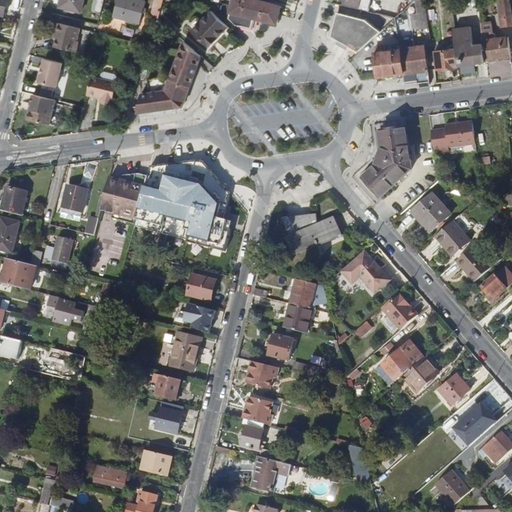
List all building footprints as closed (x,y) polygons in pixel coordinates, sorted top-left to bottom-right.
[(84,0),(63,0),(62,5),(82,10),(84,0)] [(96,0),(95,8),(102,10),(104,0),(96,0)] [(142,20),(146,0),(118,0),(116,14),(142,20)] [(281,6),(253,0),(233,0),(229,19),(236,26),(252,29),(255,19),(276,24),(281,6)] [(344,0),(344,4),(369,10),(371,0),(344,0)] [(417,0),(416,1),(418,15),(428,14),(425,0),(417,0)] [(498,0),(503,27),(511,26),(511,15),(509,0),(498,0)] [(210,45),(229,26),(212,10),(194,29),(210,45)] [(332,34),(361,51),(382,32),(368,20),(339,12),(332,34)] [(420,30),(430,29),(428,14),(418,15),(420,30)] [(83,27),(61,21),(59,31),(61,31),(58,45),(77,50),(79,49),(81,41),(80,39),(80,37),(73,35),(74,30),(82,32),(83,27)] [(486,60),(511,57),(511,55),(510,37),(496,39),(495,34),(494,33),(493,24),(482,26),(484,40),(484,43),(486,60)] [(472,29),(456,32),(454,32),(457,48),(459,66),(477,63),(474,45),(472,29)] [(191,84),(201,51),(185,38),(173,78),(191,84)] [(404,73),(405,81),(417,80),(416,72),(429,70),(426,45),(415,47),(414,39),(400,41),(401,49),(404,73)] [(379,77),(404,73),(401,49),(387,50),(387,45),(378,47),(378,51),(376,52),(379,77)] [(438,69),(459,66),(457,48),(435,51),(438,69)] [(63,61),(45,57),(39,80),(56,85),(63,61)] [(148,78),(150,71),(139,67),(136,75),(148,78)] [(102,78),(93,76),(88,94),(98,96),(99,95),(104,96),(103,99),(114,102),(119,82),(118,82),(119,77),(117,74),(107,71),(104,73),(102,78)] [(151,92),(145,93),(135,94),(138,113),(184,105),(191,84),(173,78),(165,76),(156,77),(151,92)] [(143,79),(145,93),(151,92),(156,77),(143,79)] [(56,99),(33,93),(27,118),(50,123),(56,99)] [(447,128),(432,130),(435,153),(450,150),(449,146),(476,142),(473,120),(446,124),(447,128)] [(384,147),(380,157),(413,169),(407,127),(381,131),(384,147)] [(382,196),(413,169),(380,157),(378,166),(365,177),(382,196)] [(137,223),(136,227),(189,241),(189,243),(225,252),(233,222),(223,219),(230,194),(201,160),(151,167),(149,176),(137,223)] [(113,217),(137,223),(149,176),(139,174),(124,175),(122,180),(111,177),(103,208),(114,212),(113,217)] [(88,191),(69,185),(64,207),(83,212),(88,191)] [(9,187),(3,210),(23,215),(29,192),(9,187)] [(413,210),(432,231),(453,212),(434,191),(413,210)] [(316,214),(304,216),(287,223),(292,236),(289,238),(296,253),(333,237),(334,240),(341,237),(337,228),(334,229),(330,220),(316,226),(316,214)] [(284,216),(287,223),(304,216),(304,215),(284,216)] [(22,223),(2,217),(0,224),(0,251),(14,254),(22,223)] [(88,233),(96,235),(100,219),(92,217),(88,233)] [(471,240),(453,220),(436,235),(454,255),(471,240)] [(73,241),(59,237),(53,261),(67,264),(73,241)] [(138,239),(132,237),(129,248),(135,249),(138,239)] [(45,249),(36,246),(31,264),(38,266),(41,266),(45,249)] [(483,260),(472,247),(458,259),(464,267),(466,266),(477,279),(493,266),(486,257),(483,260)] [(391,279),(366,251),(342,271),(353,283),(361,276),(376,292),(391,279)] [(33,290),(38,266),(31,264),(11,259),(5,283),(33,290)] [(494,275),(506,289),(511,283),(511,276),(504,267),(494,275)] [(506,289),(494,275),(479,288),(485,295),(491,301),(506,289)] [(216,281),(195,276),(190,293),(212,299),(216,281)] [(298,280),(292,304),(315,310),(315,306),(329,304),(325,287),(298,280)] [(105,309),(112,284),(106,283),(100,307),(105,309)] [(256,288),(254,294),(267,298),(269,292),(256,288)] [(77,303),(59,299),(59,297),(48,294),(45,304),(57,307),(56,313),(58,313),(56,319),(72,323),(74,317),(76,317),(75,321),(80,322),(81,319),(80,318),(81,312),(76,311),(77,303)] [(419,315),(401,294),(384,309),(402,329),(419,315)] [(180,311),(177,326),(194,330),(194,328),(211,333),(216,311),(199,307),(199,305),(190,303),(188,313),(180,311)] [(309,335),(315,310),(292,304),(286,330),(309,335)] [(92,305),(86,330),(94,332),(100,307),(92,305)] [(388,316),(383,321),(395,332),(400,327),(388,316)] [(371,328),(366,321),(358,328),(364,334),(371,328)] [(130,322),(129,330),(136,331),(138,324),(130,322)] [(360,338),(364,334),(358,328),(354,331),(360,338)] [(169,364),(173,365),(181,333),(177,332),(169,364)] [(203,339),(181,333),(173,365),(195,370),(203,339)] [(284,335),(278,334),(277,337),(274,336),(274,338),(271,338),(268,354),(270,354),(270,356),(291,361),(295,341),(284,338),(284,335)] [(0,353),(19,358),(23,341),(4,336),(0,351),(0,353)] [(425,356),(413,341),(383,364),(396,380),(425,356)] [(77,364),(80,354),(59,350),(57,359),(77,364)] [(435,364),(428,355),(404,377),(412,386),(415,383),(421,390),(440,374),(433,366),(435,364)] [(277,379),(279,369),(253,363),(249,385),(272,390),(274,379),(277,379)] [(296,363),(294,372),(318,377),(320,368),(296,363)] [(186,387),(188,381),(157,373),(154,386),(160,388),(159,394),(178,399),(181,385),(186,387)] [(458,375),(439,390),(452,405),(471,389),(458,375)] [(418,393),(421,390),(415,383),(412,386),(418,393)] [(248,398),(243,421),(247,421),(263,425),(270,427),(272,415),(269,415),(272,404),(248,398)] [(183,413),(185,407),(163,402),(161,408),(183,413)] [(160,415),(158,422),(156,431),(178,436),(183,413),(161,408),(160,415)] [(150,420),(158,422),(160,415),(152,413),(150,420)] [(470,417),(466,413),(460,418),(463,422),(458,426),(469,438),(481,428),(470,416),(470,417)] [(364,423),(368,429),(374,424),(370,418),(364,423)] [(262,430),(263,425),(247,421),(246,426),(262,430)] [(257,449),(262,430),(246,426),(241,448),(257,452),(257,449)] [(487,445),(500,459),(511,449),(511,442),(502,431),(487,445)] [(360,465),(368,467),(367,464),(363,448),(356,446),(360,465)] [(261,452),(259,458),(272,461),(273,452),(261,450),(261,452)] [(169,475),(173,457),(147,451),(144,469),(169,475)] [(290,477),(292,465),(272,461),(259,458),(252,489),(275,494),(279,474),(290,477)] [(126,490),(130,472),(101,465),(97,483),(126,490)] [(437,483),(455,504),(472,489),(463,479),(462,480),(452,469),(437,483)] [(358,471),(356,481),(362,482),(364,472),(358,471)] [(48,484),(44,501),(51,502),(55,486),(48,484)] [(155,511),(159,497),(142,492),(138,508),(129,506),(127,511),(155,511)]
